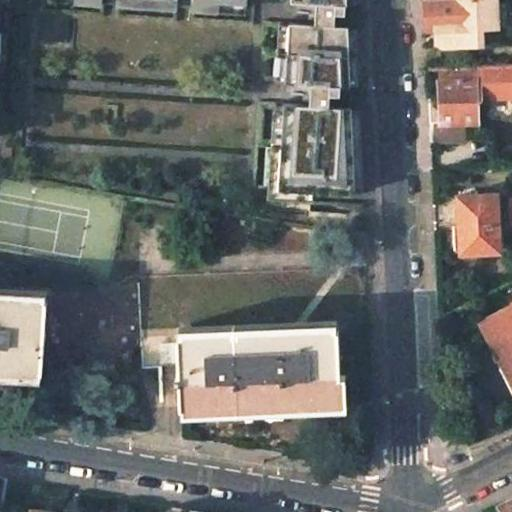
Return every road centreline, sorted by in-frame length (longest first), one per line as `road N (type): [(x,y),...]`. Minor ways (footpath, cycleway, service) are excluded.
road 1 (residential): [(409,508),(390,0)]
road 2 (residential): [(0,440),(409,508)]
